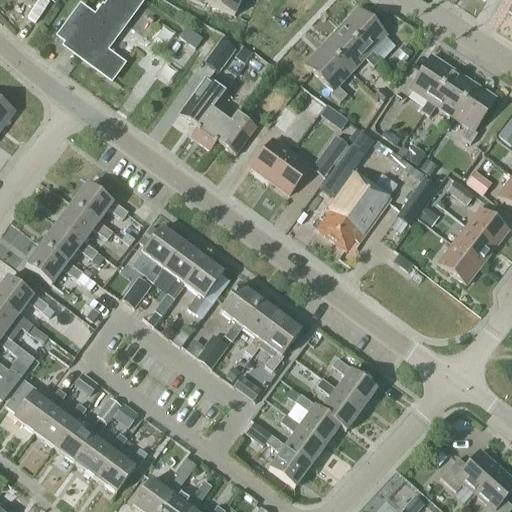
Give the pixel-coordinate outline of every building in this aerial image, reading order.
[(42,0),(38,0),(24,21),(33,27),(48,4),(42,0)] [(134,0),(110,0),(104,9),(102,8),(93,19),(79,9),(57,39),(75,52),(72,55),(110,83),(122,66),(104,53),(140,4),(134,0)] [(206,0),(186,0),(186,1),(203,9),(205,6),(233,19),(240,0),(206,0)] [(356,11),(338,30),(376,66),(393,49),(384,40),(385,39),(356,11)] [(372,70),(376,66),(338,30),(321,49),(350,76),(363,62),(372,70)] [(193,52),(200,43),(184,31),(177,40),(193,52)] [(220,42),(204,65),(217,75),(233,52),(220,42)] [(336,90),(350,76),(321,49),(303,67),(332,95),(329,98),(338,106),(345,99),(336,90)] [(393,59),(403,66),(411,56),(402,49),(393,59)] [(408,93),(426,104),(419,115),(423,117),(451,73),(430,59),(408,93)] [(473,87),(451,73),(423,117),(428,120),(434,110),(451,121),(473,87)] [(460,142),(469,148),(476,137),(473,135),(494,102),(473,87),(451,121),(467,132),(460,142)] [(210,112),(210,113),(217,103),(198,89),(177,118),(196,131),(210,112)] [(386,99),(379,92),(373,98),(381,105),(386,99)] [(0,132),(13,115),(0,105),(0,132)] [(325,108),(318,118),(328,125),(335,115),(325,108)] [(296,118),(283,109),(271,125),(284,134),(296,118)] [(228,126),(210,113),(210,112),(196,131),(189,141),(208,155),(215,145),(229,126),(228,126)] [(215,145),(233,159),(254,130),(235,116),(228,126),(229,126),(215,145)] [(511,121),(498,139),(511,149),(511,147),(511,121)] [(385,133),(380,140),(395,150),(399,143),(385,133)] [(359,134),(318,191),(331,200),(351,173),(372,144),(359,134)] [(331,168),(345,148),(334,140),(319,159),(331,168)] [(271,143),(250,171),(269,185),(289,156),(271,143)] [(403,162),(416,171),(423,161),(409,152),(403,162)] [(289,156),(269,185),(288,198),(308,170),(289,156)] [(362,239),(390,201),(388,200),(396,188),(380,177),(372,188),(351,173),(331,200),(323,211),(328,215),(314,234),(344,256),(358,237),(362,239)] [(482,199),(491,188),(474,175),(466,187),(482,199)] [(435,190),(422,181),(395,220),(407,229),(435,190)] [(511,212),(511,183),(510,182),(496,200),(511,212)] [(465,209),(473,198),(454,183),(445,195),(465,209)] [(120,224),(126,216),(111,205),(110,206),(85,188),(69,208),(95,228),(97,226),(106,213),(120,224)] [(111,236),(97,226),(95,228),(69,208),(54,228),(80,248),(82,246),(91,233),(105,244),(111,236)] [(418,221),(430,230),(437,221),(426,211),(418,221)] [(465,230),(492,252),(507,233),(479,212),(465,230)] [(82,246),(80,248),(54,228),(39,248),(65,268),(66,266),(76,253),(90,264),(96,257),(82,246)] [(144,282),(152,287),(162,273),(160,271),(180,245),(159,230),(140,256),(155,267),(144,282)] [(427,230),(417,248),(430,256),(441,238),(427,230)] [(478,270),(492,252),(465,230),(451,249),(478,270)] [(129,249),(133,243),(125,237),(121,243),(129,249)] [(162,273),(175,282),(152,314),(159,319),(183,288),(181,286),(200,260),(180,245),(160,271),(162,273)] [(80,277),(66,266),(65,268),(39,248),(24,269),(49,289),(61,273),(75,284),(80,277)] [(464,289),(478,270),(451,249),(437,267),(464,289)] [(183,288),(196,297),(185,312),(192,317),(204,302),(202,301),(221,276),(200,260),(181,286),(183,288)] [(80,277),(75,284),(88,294),(94,287),(80,277)] [(30,299),(5,280),(0,287),(0,308),(16,321),(17,319),(27,306),(47,321),(52,315),(46,310),(47,309),(31,298),(30,299)] [(120,302),(133,311),(147,292),(135,283),(120,302)] [(218,315),(233,326),(222,340),(229,345),(240,331),(238,330),(257,304),(237,289),(218,315)] [(278,319),(257,304),(238,330),(240,331),(253,341),(242,355),(250,360),(257,351),(260,346),(258,345),(278,319)] [(0,340),(1,341),(2,339),(10,345),(20,332),(33,342),(39,335),(31,329),(17,319),(16,321),(0,308),(0,340)] [(97,317),(90,312),(84,320),(91,325),(97,317)] [(270,360),(263,370),(270,375),(281,360),(280,359),(298,334),(278,319),(258,345),(260,346),(257,351),(270,360)] [(179,350),(191,334),(184,329),(181,330),(171,345),(179,350)] [(0,348),(27,369),(32,361),(10,345),(2,339),(1,341),(0,340),(0,348)] [(196,362),(209,372),(226,349),(213,340),(196,362)] [(310,369),(321,355),(308,346),(298,360),(310,369)] [(374,393),(349,375),(350,373),(335,362),(329,370),(344,380),(334,393),(333,395),(359,414),(374,393)] [(0,403),(0,404),(17,382),(0,368),(0,403)] [(224,380),(231,385),(238,375),(231,370),(224,380)] [(81,378),(73,389),(87,400),(96,388),(81,378)] [(233,389),(252,403),(259,394),(240,380),(233,389)] [(334,393),(320,383),(315,390),(329,401),(318,415),(338,430),(337,430),(344,435),(359,414),(333,395),(334,393)] [(57,392),(46,407),(31,396),(33,392),(22,384),(3,410),(14,418),(12,422),(33,437),(52,411),(54,412),(64,398),(57,392)] [(299,398),(293,406),(308,416),(298,429),(297,431),(323,450),(337,430),(338,430),(318,415),(313,411),(314,409),(299,398)] [(118,409),(109,402),(96,420),(105,427),(118,409)] [(33,437),(53,452),(72,426),(74,427),(85,413),(77,407),(67,422),(54,412),(52,411),(33,437)] [(136,418),(122,408),(112,421),(127,431),(136,418)] [(298,429),(284,419),(278,426),(293,437),(283,450),(282,452),(308,471),(323,450),(297,431),(298,429)] [(53,452),(73,467),(92,441),(94,442),(105,428),(98,422),(87,437),(74,427),(72,426),(53,452)] [(293,491),(308,471),(282,452),(283,450),(252,427),(244,438),(261,450),(263,447),(278,457),(267,472),(293,491)] [(94,442),(92,441),(73,467),(94,482),(113,456),(115,457),(125,443),(118,437),(107,452),(94,442)] [(115,457),(113,456),(94,482),(114,497),(133,472),(134,473),(146,458),(138,452),(128,467),(115,457)] [(474,495),(495,472),(478,456),(465,470),(456,461),(437,481),(452,494),(461,484),(474,495)] [(194,468),(184,461),(172,477),(175,479),(164,493),(149,482),(130,508),(134,511),(158,511),(170,497),(171,499),(194,468)] [(511,486),(495,472),(474,495),(486,506),(480,511),(506,511),(509,510),(502,503),(511,491),(511,486)] [(170,497),(158,511),(193,511),(209,490),(202,484),(184,508),(171,499),(170,497)] [(402,511),(419,511),(423,507),(413,499),(402,511)]
